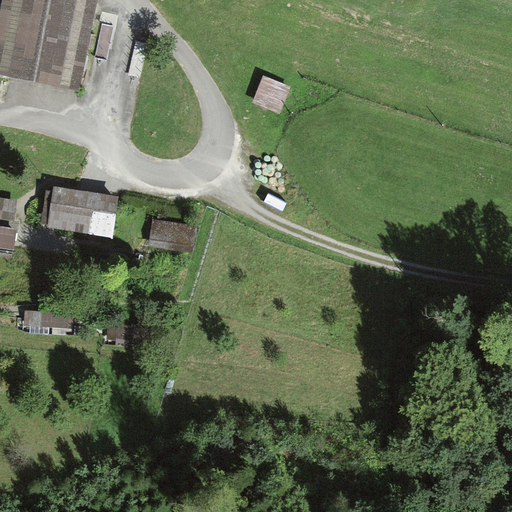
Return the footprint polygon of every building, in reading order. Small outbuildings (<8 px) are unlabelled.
[(0,0),(0,72),(72,88),(90,0),(0,0)] [(44,222),(107,237),(116,197),(53,182),(44,222)] [(0,217),(10,220),(14,202),(0,199),(0,217)] [(151,233),(195,243),(199,224),(155,214),(151,233)] [(66,326),(66,312),(32,312),(32,326),(66,326)] [(148,338),(148,324),(124,324),(124,338),(148,338)]
